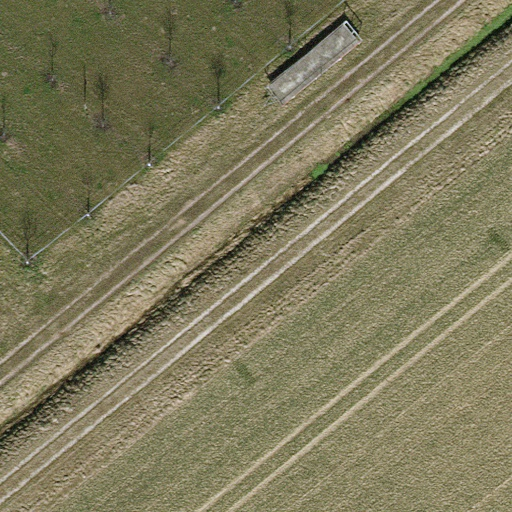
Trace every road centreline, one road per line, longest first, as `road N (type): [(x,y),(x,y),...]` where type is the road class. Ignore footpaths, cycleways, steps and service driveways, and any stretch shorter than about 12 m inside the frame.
road 1 (track): [(0,508),(511,74)]
road 2 (track): [(479,0),(0,392)]
